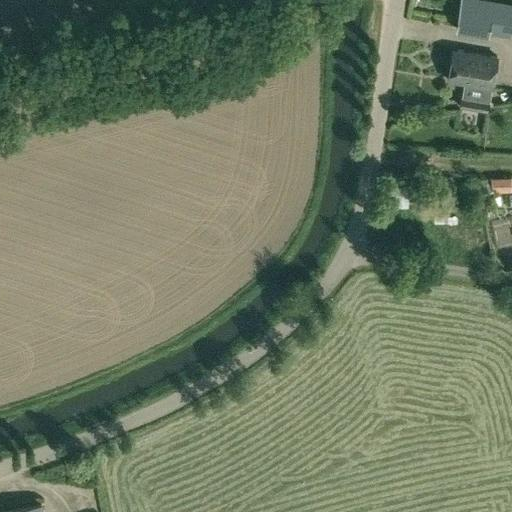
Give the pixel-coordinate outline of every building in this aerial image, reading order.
[(495,29),(511,31),(511,4),(483,0),(460,0),(455,30),(494,36),(495,29)] [(464,84),(460,107),(482,111),(483,103),(488,103),(496,57),(453,50),(447,81),(464,84)] [(493,194),(492,190),(489,179),(489,178),(459,184),(463,200),(493,194)] [(489,179),(492,190),(511,190),(511,179),(489,179)] [(396,206),(408,206),(409,188),(397,187),(396,206)] [(0,511),(43,511),(41,501),(0,509),(0,511)]
